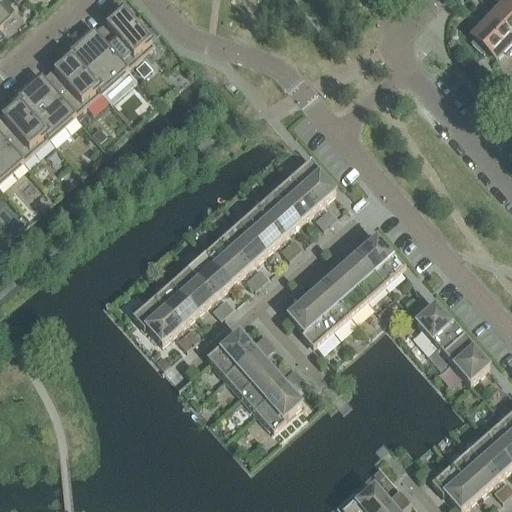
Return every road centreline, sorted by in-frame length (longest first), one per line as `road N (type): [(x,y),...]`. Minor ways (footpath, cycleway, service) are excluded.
road 1 (primary): [(227,0),(511,345)]
road 2 (primary): [(511,280),(278,0)]
road 3 (residential): [(511,336),(337,136)]
road 4 (residential): [(337,136),(276,70),(181,35),(150,0)]
road 5 (residential): [(511,189),(408,70)]
